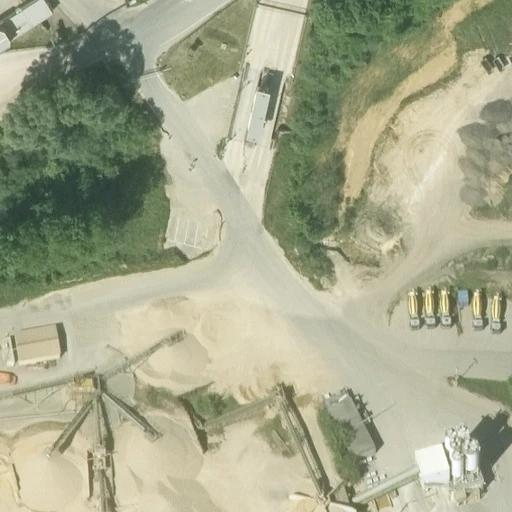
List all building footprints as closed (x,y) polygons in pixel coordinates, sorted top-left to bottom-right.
[(44,0),(34,0),(0,22),(0,45),(52,12),(44,0)] [(259,130),(270,87),(245,81),(235,124),(259,130)] [(233,138),(251,141),(253,130),(235,126),(233,138)] [(12,369),(61,360),(55,330),(6,339),(12,369)] [(372,451),(346,400),(322,412),(348,463),(372,451)] [(469,450),(435,460),(437,469),(440,468),(448,495),(445,496),(448,505),(482,495),(469,450)] [(437,469),(414,476),(422,502),(445,496),(448,495),(440,468),(437,469)]
